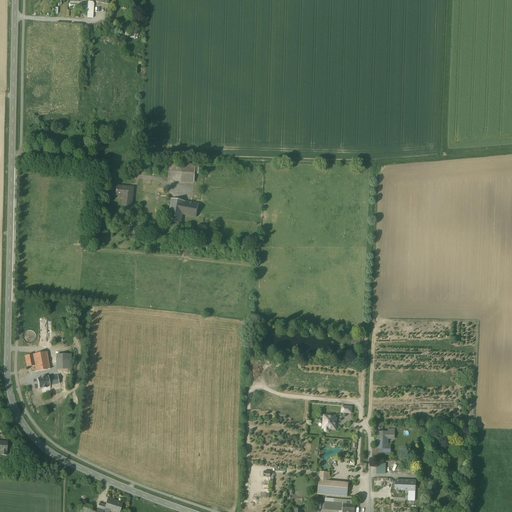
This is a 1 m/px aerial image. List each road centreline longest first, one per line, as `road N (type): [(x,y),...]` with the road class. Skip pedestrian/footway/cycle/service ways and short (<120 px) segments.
road 1 (secondary): [(15,0),(6,347),(13,408),(41,448),(189,511)]
road 2 (residential): [(371,511),(375,334)]
